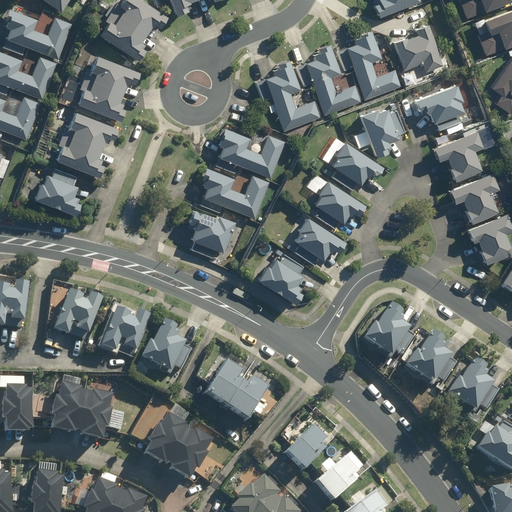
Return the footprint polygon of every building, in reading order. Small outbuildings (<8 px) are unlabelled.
[(47,0),(63,11),(71,0),(47,0)] [(162,26),(169,15),(145,0),(125,0),(122,5),(119,2),(115,7),(112,5),(106,14),(109,17),(106,20),(110,22),(103,34),(141,59),(148,48),(143,45),(145,42),(144,40),(156,22),(162,26)] [(173,0),(178,14),(191,9),(189,4),(193,2),(193,1),(195,0),(173,0)] [(421,0),(379,0),(384,13),(421,0)] [(511,0),(464,0),(471,18),(511,3),(511,0)] [(59,58),(72,23),(56,17),(49,35),(35,29),(39,17),(10,7),(6,18),(10,20),(8,26),(12,27),(4,47),(22,54),(26,45),(59,58)] [(511,9),(474,23),(487,58),(511,49),(511,9)] [(398,71),(380,77),(375,63),(385,59),(373,29),(357,35),(360,44),(349,48),(368,100),(404,88),(398,71)] [(428,29),(398,39),(409,71),(439,60),(428,29)] [(356,85),(338,91),(333,77),(343,73),(331,43),(315,49),(319,58),(307,62),(326,114),(362,102),(356,85)] [(42,99),(57,62),(41,56),(33,75),(19,69),(23,59),(0,49),(0,92),(6,95),(10,86),(42,99)] [(137,83),(141,71),(100,54),(94,70),(89,68),(87,74),(83,72),(79,83),(83,84),(81,89),(84,90),(79,103),(122,120),(127,108),(121,106),(123,102),(122,101),(128,84),(130,85),(131,81),(137,83)] [(316,99),(298,106),(292,91),(302,87),(291,57),(274,63),(278,73),(267,77),(286,129),(321,117),(316,99)] [(511,57),(491,86),(511,100),(511,57)] [(458,82),(422,97),(431,120),(468,106),(458,82)] [(0,128),(26,139),(41,103),(25,96),(17,115),(2,110),(6,99),(0,96),(0,128)] [(392,102),(364,113),(380,153),(408,142),(392,102)] [(115,139),(119,127),(78,111),(72,126),(67,125),(65,130),(62,129),(57,139),(61,140),(59,144),(64,146),(59,160),(101,176),(106,165),(100,162),(102,158),(100,157),(106,140),(107,141),(109,137),(115,139)] [(255,137),(225,126),(218,144),(226,147),(222,157),(275,177),(276,173),(277,172),(282,160),(281,159),(287,141),(269,136),(263,153),(251,148),(255,137)] [(434,142),(438,156),(449,152),(457,175),(482,166),(475,147),(485,144),(479,126),(434,142)] [(349,140),(334,162),(365,183),(380,161),(349,140)] [(238,176),(208,165),(201,183),(209,186),(205,196),(258,216),(259,212),(260,211),(265,199),(264,199),(270,180),(252,175),(246,192),(234,187),(238,176)] [(37,199),(77,215),(82,203),(76,200),(78,196),(75,195),(79,186),(74,183),(77,176),(56,168),(53,175),(49,174),(45,183),(43,183),(37,199)] [(450,185),(454,198),(465,195),(473,217),(498,209),(491,189),(501,186),(495,169),(450,185)] [(333,176),(318,198),(349,219),(364,197),(333,176)] [(225,252),(236,221),(220,215),(219,218),(197,209),(191,222),(197,224),(195,229),(197,230),(193,239),(197,240),(193,249),(212,257),(216,248),(225,252)] [(465,226),(470,239),(480,236),(488,258),(511,250),(511,246),(506,231),(511,228),(511,214),(511,210),(465,226)] [(314,217),(298,240),(330,261),(345,239),(314,217)] [(276,254),(261,278),(298,301),(313,277),(276,254)] [(511,289),(511,270),(503,283),(511,289)] [(26,321),(30,284),(17,282),(16,290),(10,290),(11,287),(0,285),(0,326),(5,327),(7,314),(13,314),(12,320),(26,321)] [(85,297),(71,291),(56,329),(70,335),(76,322),(80,323),(78,329),(91,334),(104,299),(92,294),(89,302),(84,300),(85,297)] [(121,307),(105,343),(134,356),(150,320),(121,307)] [(393,354),(412,323),(386,307),(367,337),(393,354)] [(166,324),(149,356),(173,369),(190,337),(166,324)] [(435,382),(455,351),(429,335),(410,365),(435,382)] [(230,360),(209,392),(251,419),(272,387),(230,360)] [(452,388),(478,404),(495,377),(470,361),(452,388)] [(63,382),(52,425),(108,438),(118,396),(63,382)] [(8,385),(8,430),(36,430),(36,385),(8,385)] [(142,455),(187,482),(194,472),(196,475),(206,456),(203,454),(211,441),(194,430),(191,434),(181,428),(183,424),(167,414),(159,428),(156,426),(147,441),(149,443),(142,455)] [(483,436),(475,448),(511,472),(511,428),(501,421),(496,430),(483,421),(476,432),(483,436)] [(329,445),(310,426),(283,454),(302,473),(329,445)] [(331,504),(364,471),(347,453),(334,466),(328,459),(319,467),(324,472),(312,484),(331,504)] [(30,505),(29,511),(58,511),(62,478),(55,477),(57,464),(37,461),(34,486),(29,485),(27,505),(30,505)] [(0,511),(9,511),(10,472),(0,472),(0,511)] [(296,511),(293,508),(297,504),(289,495),(284,500),(281,497),(277,500),(275,497),(279,493),(263,476),(251,488),(248,484),(232,499),(236,502),(225,511),(296,511)] [(139,511),(145,497),(95,480),(91,492),(87,491),(80,509),(84,511),(83,511),(139,511)] [(351,506),(343,511),(387,511),(384,507),(389,502),(374,482),(347,501),(351,506)] [(507,485),(489,488),(492,511),(511,511),(511,486),(508,488),(507,485)]
